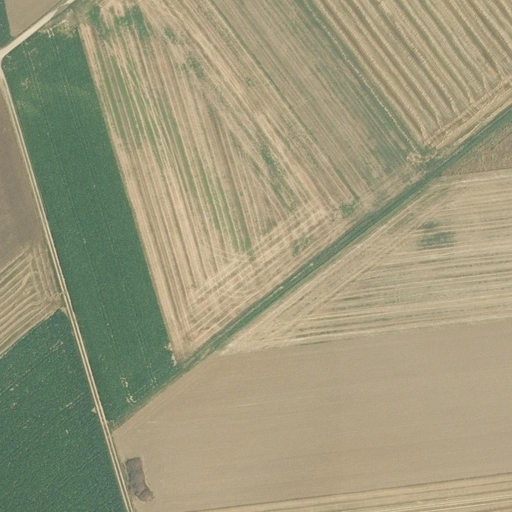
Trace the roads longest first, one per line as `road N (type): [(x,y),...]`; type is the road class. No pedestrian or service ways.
road 1 (track): [(511,111),(105,433)]
road 2 (track): [(0,69),(128,511)]
